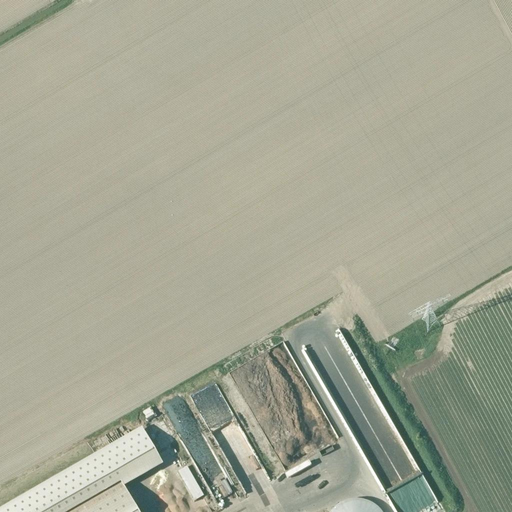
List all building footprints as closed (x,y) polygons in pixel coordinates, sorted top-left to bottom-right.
[(73,511),(123,484),(162,462),(143,430),(16,504),(0,511),(73,511)] [(103,445),(113,439),(108,430),(98,436),(103,445)] [(192,439),(212,481),(222,476),(225,484),(228,483),(229,485),(234,483),(212,437),(201,442),(198,437),(192,439)] [(173,475),(193,511),(215,511),(189,466),(173,475)] [(292,489),(297,488),(294,477),(289,478),(292,489)] [(138,511),(123,484),(73,511),(138,511)] [(381,511),(379,510),(377,508),(375,506),(373,505),(370,503),(368,502),(365,501),(362,501),(360,500),(357,500),(354,500),(351,501),(349,501),(346,502),(343,503),(341,505),(338,506),(336,508),(334,510),(332,511),(381,511)]
